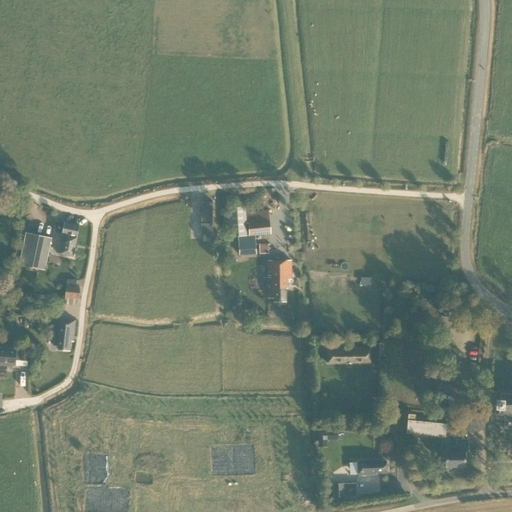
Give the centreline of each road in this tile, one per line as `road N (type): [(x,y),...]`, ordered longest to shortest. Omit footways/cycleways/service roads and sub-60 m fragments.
road 1 (unclassified): [(93,214),(175,190),(268,183),(469,196)]
road 2 (residential): [(10,410),(69,383),(93,214)]
road 3 (tertiary): [(469,196),(482,0)]
road 4 (tertiary): [(511,312),(482,293),(466,261),(469,196)]
